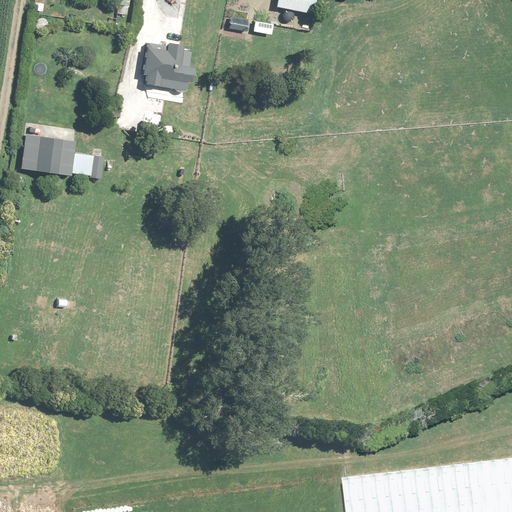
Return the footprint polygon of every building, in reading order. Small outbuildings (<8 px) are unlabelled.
[(129,0),(117,0),(115,14),(127,16),(129,0)] [(296,12),(309,15),(311,0),(274,0),(274,8),(283,10),(281,22),(294,24),(296,12)] [(247,20),(230,17),(228,29),(245,32),(247,20)] [(274,23),(254,21),(253,33),(272,35),(274,23)] [(187,67),(189,50),(183,49),(184,46),(165,43),(165,46),(146,43),(141,76),(145,77),(143,85),(173,89),(173,92),(185,94),(187,81),(191,81),(193,68),(187,67)] [(117,95),(99,96),(101,119),(119,118),(117,95)] [(26,124),(19,169),(71,176),(71,175),(101,179),(104,158),(74,153),(76,142),(68,141),(69,129),(26,124)] [(188,356),(173,355),(172,370),(187,371),(188,356)] [(188,394),(167,393),(166,410),(187,411),(188,394)] [(511,511),(511,444),(346,465),(352,511),(511,511)]
